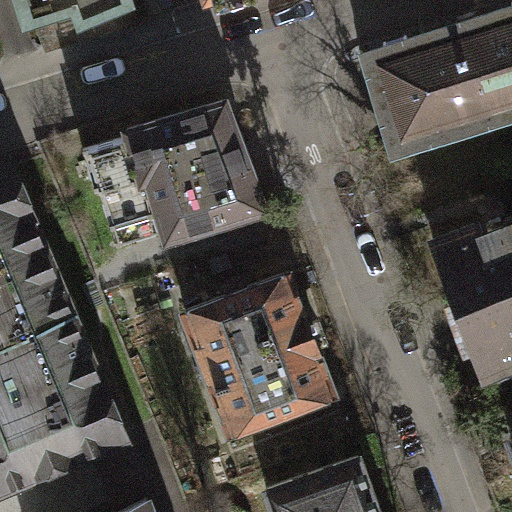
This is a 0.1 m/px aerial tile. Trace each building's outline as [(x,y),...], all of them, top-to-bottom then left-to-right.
[(26,0),(32,14),(46,48),(124,23),(118,0),(26,0)] [(379,110),(388,139),(511,98),(511,0),(510,0),(511,4),(511,9),(409,43),(406,33),(383,40),(385,47),(371,52),(389,107),(379,110)] [(148,174),(167,234),(261,205),(228,98),(127,129),(142,176),(148,174)] [(0,166),(0,340),(72,311),(7,164),(0,166)] [(475,338),(487,369),(511,359),(511,216),(481,228),(478,220),(437,236),(459,295),(449,299),(465,342),(475,338)] [(291,269),(185,307),(228,426),(333,389),(291,269)] [(0,340),(0,482),(123,430),(72,311),(0,340)] [(378,511),(355,451),(262,486),(272,511),(378,511)] [(149,511),(144,499),(117,511),(149,511)]
